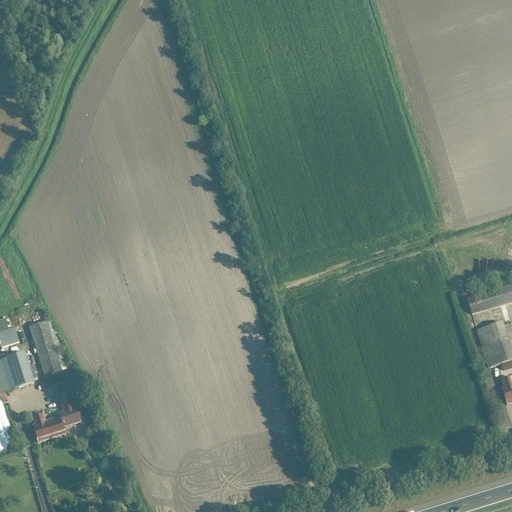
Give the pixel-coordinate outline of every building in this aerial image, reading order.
[(511,285),(467,299),(472,316),(511,303),(511,285)] [(0,332),(8,330),(5,320),(0,321),(0,332)] [(49,322),(46,324),(28,329),(47,390),(65,384),(57,359),(62,358),(59,347),(60,346),(49,322)] [(492,327),(492,326),(477,331),(488,369),(511,361),(511,352),(503,324),(492,327)] [(0,332),(0,344),(1,349),(19,344),(14,328),(8,330),(0,332)] [(0,365),(8,392),(34,384),(25,354),(0,361),(0,365)] [(511,378),(503,382),(505,389),(503,390),(507,406),(511,404),(511,378)] [(74,403),(81,400),(77,387),(67,391),(67,394),(58,397),(64,413),(58,415),(59,419),(62,429),(63,428),(80,423),(77,413),(74,403)] [(0,455),(16,451),(0,399),(0,455)] [(59,419),(45,423),(42,416),(33,419),(35,426),(33,427),(38,444),(52,439),(52,437),(62,434),(64,433),(64,435),(65,435),(63,428),(62,429),(59,419)]
